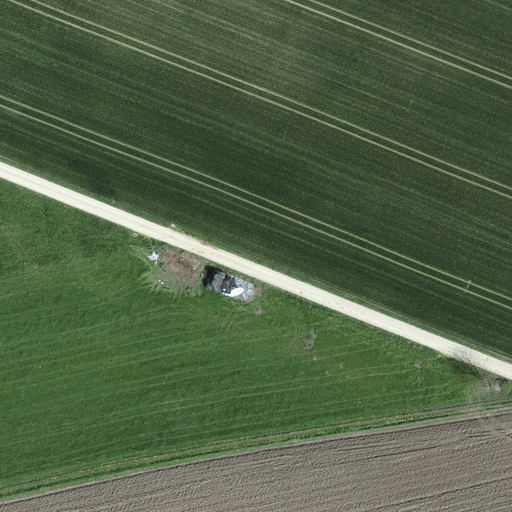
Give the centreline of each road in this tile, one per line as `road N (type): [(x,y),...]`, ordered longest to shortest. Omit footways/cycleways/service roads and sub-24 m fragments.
road 1 (unclassified): [(511,373),(0,168)]
road 2 (track): [(511,392),(0,496)]
